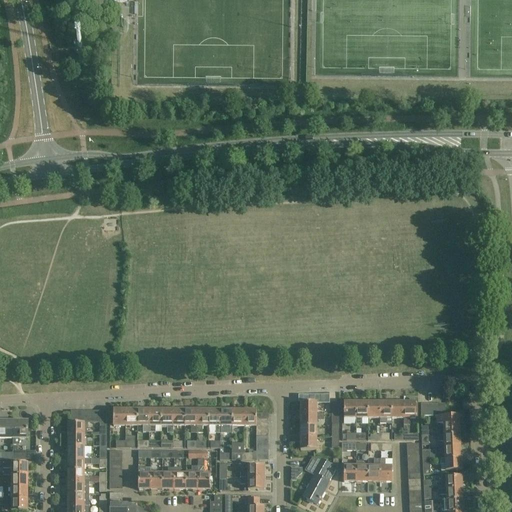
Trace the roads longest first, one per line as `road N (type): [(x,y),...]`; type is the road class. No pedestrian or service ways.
road 1 (residential): [(280,386),(470,383),(481,511)]
road 2 (residential): [(43,398),(280,386)]
road 3 (secondary): [(287,143),(511,153)]
road 4 (secondary): [(511,134),(287,143)]
road 5 (tertiary): [(46,159),(20,0)]
road 6 (secondary): [(127,160),(287,143)]
road 7 (residential): [(280,511),(280,386)]
